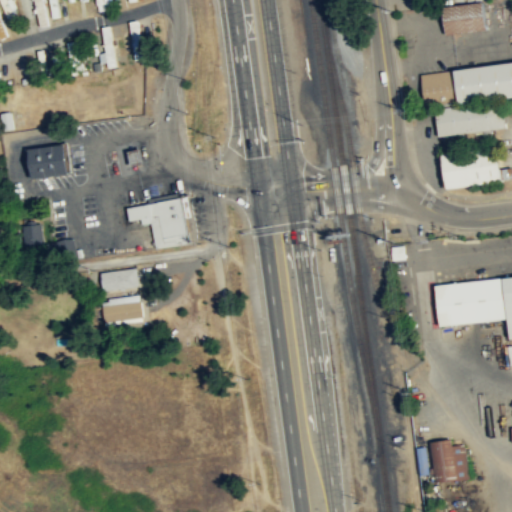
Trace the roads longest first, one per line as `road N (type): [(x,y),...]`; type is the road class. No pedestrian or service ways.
road 1 (primary): [(264,185),(304,511)]
road 2 (primary): [(336,511),(294,189)]
road 3 (tertiary): [(178,0),(166,152),(185,172),(264,185)]
road 4 (tertiary): [(373,0),(395,195)]
road 5 (primary): [(294,189),(269,0)]
road 6 (primary): [(234,0),(264,185)]
road 7 (tertiary): [(395,195),(449,216),(511,213)]
